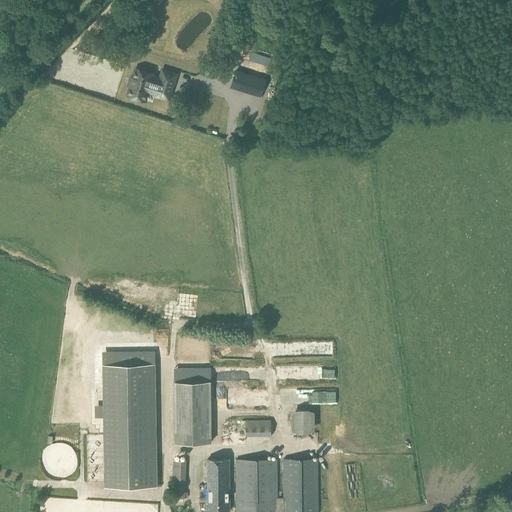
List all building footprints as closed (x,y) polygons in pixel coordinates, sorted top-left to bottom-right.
[(192,68),(196,55),(183,52),(180,65),(192,68)] [(153,74),(136,69),(133,78),(131,77),(129,86),(131,87),(128,96),(145,101),(148,92),(169,99),(176,74),(163,70),(161,78),(153,76),(153,74)] [(183,118),(193,127),(201,117),(191,109),(183,118)] [(273,375),(334,376),(334,365),(273,364),(273,338),(264,337),(263,365),(273,365),(273,375)] [(105,487),(157,486),(155,364),(103,365),(105,487)] [(174,382),(175,443),(212,442),(211,382),(174,382)] [(333,398),(333,389),(325,390),(325,398),(333,398)] [(335,421),(335,403),(320,403),(320,422),(335,421)] [(314,430),(314,411),(308,410),(298,410),(291,412),(291,430),(296,433),(308,433),(314,430)] [(284,498),(278,498),(277,459),(236,459),(236,511),(318,511),(318,458),(283,459),(284,498)] [(207,459),(208,489),(208,511),(230,511),(230,459),(207,459)] [(174,460),(172,498),(185,498),(187,461),(174,460)]
